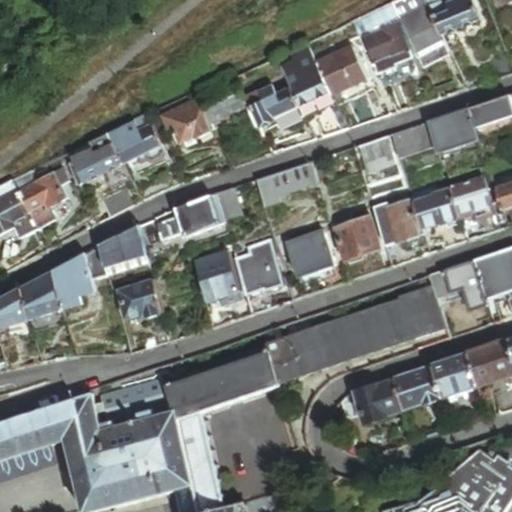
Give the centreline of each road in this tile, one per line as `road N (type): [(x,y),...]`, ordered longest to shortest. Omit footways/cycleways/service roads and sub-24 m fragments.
road 1 (residential): [(0,293),(146,213),(511,87)]
road 2 (residential): [(511,331),(354,386),(331,400),(319,432),(335,458),(369,468),(511,422)]
road 3 (residential): [(106,377),(511,239)]
